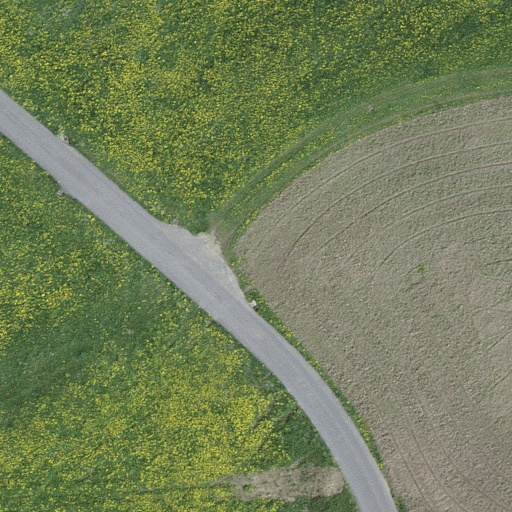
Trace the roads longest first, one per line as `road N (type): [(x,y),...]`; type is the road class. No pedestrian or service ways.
road 1 (unclassified): [(0,110),(298,380),(338,433),(377,511)]
road 2 (track): [(186,271),(272,184),(339,136),(395,108),(511,81)]
